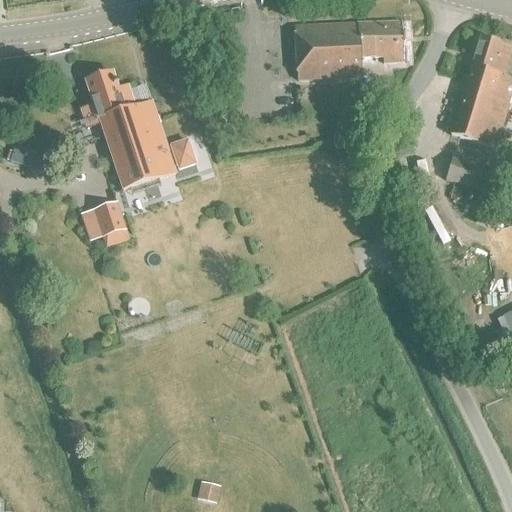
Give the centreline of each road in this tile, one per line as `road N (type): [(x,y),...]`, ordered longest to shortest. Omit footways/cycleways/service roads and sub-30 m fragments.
road 1 (unclassified): [(511,505),(397,270),(380,215),(387,144),(455,0)]
road 2 (residential): [(0,35),(178,0)]
